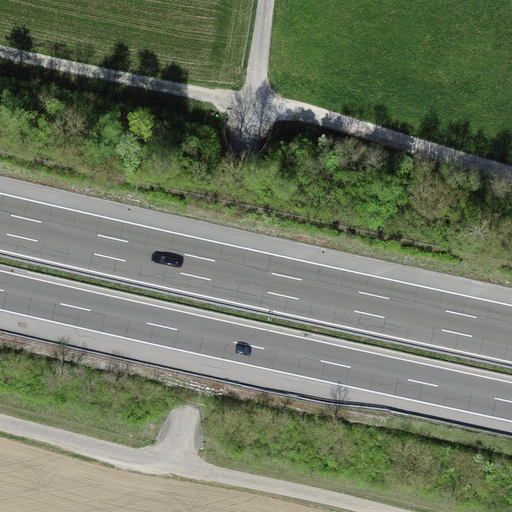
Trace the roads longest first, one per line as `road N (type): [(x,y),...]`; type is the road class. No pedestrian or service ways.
road 1 (track): [(0,51),(294,110),(511,174)]
road 2 (motorway): [(511,334),(0,221)]
road 3 (motorway): [(0,290),(511,401)]
road 4 (unclassified): [(265,0),(253,103),(176,465)]
road 5 (unclassified): [(176,465),(386,511)]
road 6 (unclassified): [(176,465),(0,422)]
